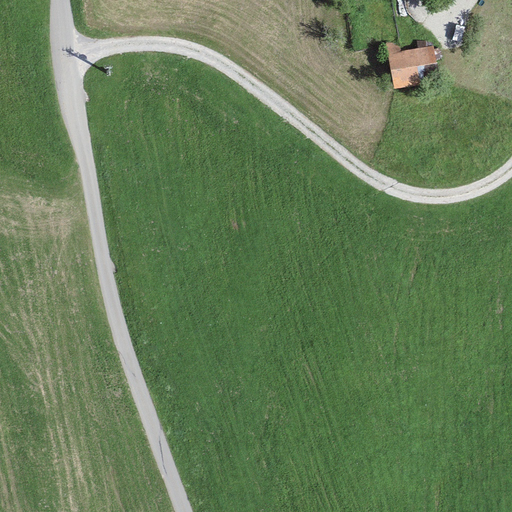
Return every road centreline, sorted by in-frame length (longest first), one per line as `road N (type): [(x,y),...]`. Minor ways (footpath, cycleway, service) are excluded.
road 1 (unclassified): [(63,0),(117,324),(184,511)]
road 2 (track): [(71,52),(138,42),(196,53),(286,109),(366,175),(415,193),(466,191),(511,160)]
